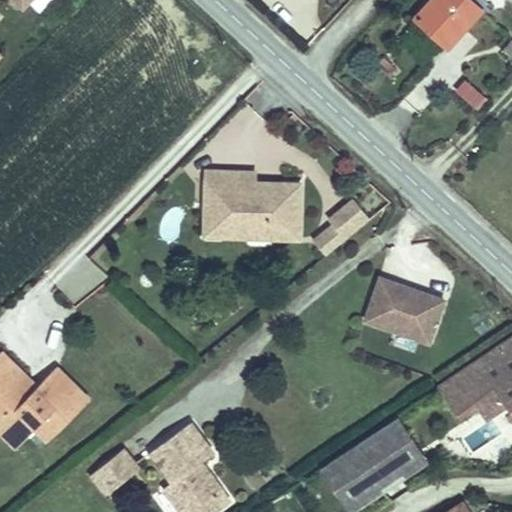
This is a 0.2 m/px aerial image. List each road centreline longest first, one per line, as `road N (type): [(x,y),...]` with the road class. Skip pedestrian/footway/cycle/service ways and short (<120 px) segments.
road 1 (tertiary): [(216,0),(511,269)]
road 2 (unknown): [(294,71),(80,288)]
